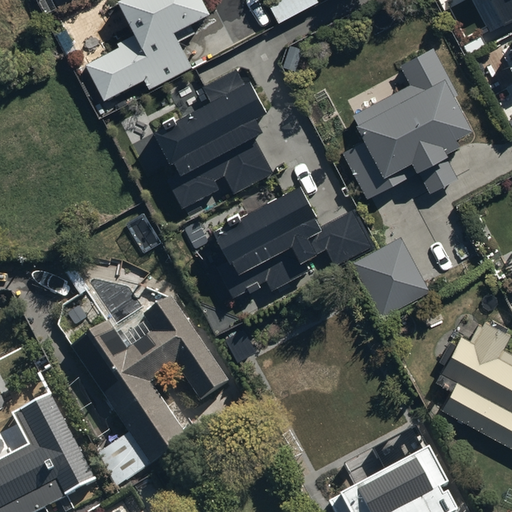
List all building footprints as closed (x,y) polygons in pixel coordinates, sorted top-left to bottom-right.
[(117,0),(135,33),(118,42),(121,46),(86,64),(104,99),(145,78),(150,89),(194,66),(181,41),(197,33),(192,23),(211,13),(203,0),(117,0)] [(316,0),(265,0),(276,21),(316,0)] [(511,0),(492,0),(505,23),(511,19),(511,0)] [(456,94),(432,48),(398,65),(408,85),(349,116),(362,141),(340,152),(364,197),(417,170),(428,191),(455,177),(443,154),(458,146),(453,137),(467,130),(450,97),(456,94)] [(237,69),(202,87),(210,102),(152,133),(171,169),(164,173),(183,208),(218,189),(213,181),(224,175),(234,194),(274,172),(254,137),(263,132),(256,119),(267,113),(250,82),(245,84),(237,69)] [(300,186),(213,232),(228,261),(216,267),(233,300),(267,282),(272,290),(308,271),(303,261),(326,249),(336,266),(375,245),(355,209),(322,226),(300,186)] [(455,225),(439,233),(457,269),(473,260),(455,225)] [(399,236),(347,261),(378,319),(429,293),(399,236)] [(70,345),(128,433),(96,454),(117,485),(150,464),(149,462),(183,438),(149,383),(174,367),(197,401),(226,383),(172,299),(145,316),(148,320),(118,340),(106,321),(70,345)] [(511,354),(502,350),(509,338),(482,323),(480,326),(475,324),(467,339),(459,335),(455,344),(448,340),(433,368),(439,372),(455,381),(440,409),(511,447),(511,411),(511,410),(511,354)] [(0,511),(30,511),(95,479),(51,395),(14,414),(30,444),(0,459),(0,511)] [(448,481),(429,445),(328,498),(335,511),(451,511),(457,509),(444,484),(448,481)]
